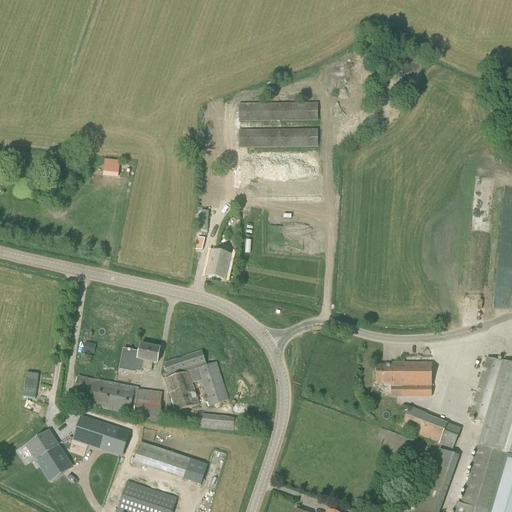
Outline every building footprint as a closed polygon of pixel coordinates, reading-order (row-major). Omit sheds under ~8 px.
[(275,94),(275,103),(239,103),(239,122),(318,122),(318,101),(297,101),(297,94),(275,94)] [(204,200),(219,200),(221,122),(206,122),(204,200)] [(239,130),(239,149),(318,146),(318,128),(239,130)] [(318,154),(246,155),(247,194),(319,193),(318,154)] [(121,163),(109,162),(108,174),(120,175),(121,163)] [(207,233),(207,213),(198,212),(198,232),(207,233)] [(225,281),(231,256),(211,251),(205,277),(225,281)] [(157,365),(161,349),(140,345),(137,361),(143,362),(142,370),(151,372),(152,364),(157,365)] [(207,366),(202,352),(164,364),(169,379),(164,380),(168,395),(169,395),(175,413),(200,405),(193,384),(201,382),(209,407),(229,401),(217,363),(207,366)] [(457,503),(454,511),(490,511),(507,455),(508,455),(508,454),(511,455),(511,363),(502,361),(502,362),(486,358),(468,418),(481,422),(480,424),(483,425),(461,504),(457,503)] [(431,398),(432,364),(391,363),(391,366),(376,366),(377,385),(391,385),(391,398),(431,398)] [(88,367),(88,374),(113,377),(113,369),(88,367)] [(27,373),(25,392),(34,392),(35,388),(37,388),(38,374),(27,373)] [(138,389),(78,376),(77,381),(74,381),(72,397),(74,398),(74,405),(130,415),(135,415),(134,420),(158,423),(162,394),(138,390),(138,389)] [(452,451),(461,429),(426,416),(427,414),(410,408),(401,430),(439,444),(438,446),(452,451)] [(240,432),(242,423),(235,421),(235,420),(226,418),(197,415),(196,429),(234,432),(234,431),(240,432)] [(99,429),(95,440),(108,445),(105,455),(124,461),(131,440),(99,429)] [(47,433),(24,448),(30,457),(32,456),(36,462),(37,462),(54,451),(52,447),(54,445),(47,433)] [(78,446),(92,450),(95,440),(82,436),(78,446)] [(201,484),(207,463),(138,442),(132,463),(201,484)] [(94,448),(92,455),(99,458),(101,451),(94,448)] [(439,449),(431,470),(416,511),(439,511),(452,477),(460,457),(452,454),(439,449)] [(54,451),(37,462),(50,481),(67,470),(54,451)] [(172,511),(178,498),(127,482),(117,511),(172,511)]
